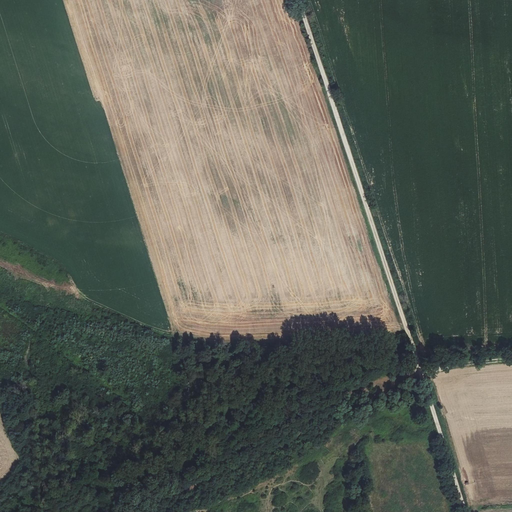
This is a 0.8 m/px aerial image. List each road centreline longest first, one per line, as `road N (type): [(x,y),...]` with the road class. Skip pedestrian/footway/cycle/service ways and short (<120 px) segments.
road 1 (track): [(465,511),(298,0)]
road 2 (track): [(148,511),(159,499),(288,444),(310,416),(371,384),(417,369),(511,360)]
road 3 (track): [(0,315),(148,404)]
